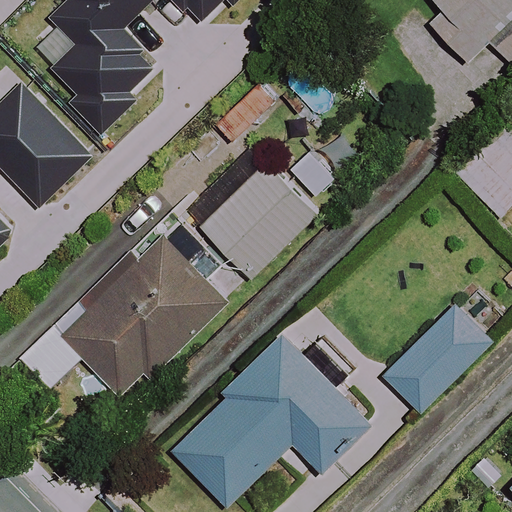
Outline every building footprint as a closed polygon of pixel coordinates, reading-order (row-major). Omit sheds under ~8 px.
[(102,43),(58,0),(50,0),(0,51),(0,229),(21,250),(103,167),(41,106),(102,43)] [(511,0),(442,0),(450,7),(434,25),(476,60),(493,41),(511,57),(511,0)] [(215,81),(163,28),(111,79),(162,132),(215,81)] [(511,207),(511,117),(511,118),(458,170),(503,216),(511,207)] [(319,213),(270,164),(207,228),(256,276),(319,213)] [(231,300),(171,235),(67,332),(127,397),(231,300)] [(496,340),(460,303),(388,374),(423,410),(496,340)] [(378,425),(288,335),(175,448),(233,506),(295,444),(327,476),(378,425)]
